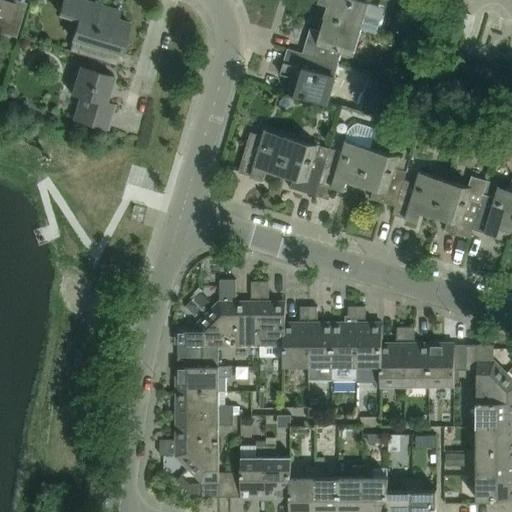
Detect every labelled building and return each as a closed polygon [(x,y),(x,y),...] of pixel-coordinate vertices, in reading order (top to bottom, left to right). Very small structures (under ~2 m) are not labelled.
[(11,5),(12,0),(0,0),(0,28),(3,29),(2,33),(15,37),(23,8),(11,5)] [(107,49),(118,53),(128,22),(116,19),(118,11),(82,0),(61,0),(57,15),(76,21),(70,39),(72,39),(68,51),(103,61),(107,49)] [(317,0),(317,1),(328,5),(324,18),(360,29),(376,33),(381,14),(377,6),(368,4),(368,3),(358,0),(317,0)] [(352,55),(360,29),(324,18),(320,31),(309,28),(302,53),(326,60),(326,61),(337,65),(341,51),(352,55)] [(322,73),(326,61),(326,60),(302,53),(287,48),(279,74),(291,77),(288,90),(278,87),(278,88),(326,103),(334,77),(322,73)] [(80,96),(73,119),(105,128),(113,104),(104,102),(111,76),(79,66),(74,82),(70,81),(67,91),(71,92),(71,93),(80,96)] [(359,184),(370,148),(376,130),(367,127),(365,127),(363,127),(360,127),(359,127),(357,128),(355,128),(353,129),(352,130),(350,132),(348,133),(347,135),(346,136),(345,138),(345,140),(341,151),(328,147),(328,148),(314,195),(328,199),(332,187),(343,190),(346,180),(359,184)] [(279,173),(290,137),(264,129),(262,136),(250,132),(237,172),(263,180),(266,169),(279,173)] [(314,195),(328,148),(290,137),(279,173),(292,177),(289,188),(314,195)] [(403,178),(404,178),(406,171),(393,167),(397,155),(370,148),(359,184),(373,188),(370,198),(394,206),(403,178)] [(433,215),(444,178),(419,170),(415,182),(404,178),(403,178),(394,206),(392,214),(417,222),(420,212),(433,215)] [(469,237),(472,229),(483,193),(487,179),(471,175),(468,185),(444,178),(433,215),(447,219),(444,230),(469,237)] [(511,229),(511,189),(498,185),(494,197),(483,193),(472,229),(496,236),(499,226),(511,229)] [(219,305),(208,315),(208,316),(235,344),(235,303),(235,279),(219,279),(219,305)] [(259,298),(259,281),(250,281),(250,298),(259,298)] [(268,281),(259,281),(259,298),(268,298),(268,281)] [(330,286),(312,287),(312,297),(331,297),(330,286)] [(259,344),(259,303),(235,303),(235,344),(258,344),(259,344)] [(284,303),(259,303),(259,344),(258,344),(258,356),(282,356),(283,356),(283,324),(284,324),(284,303)] [(308,319),(308,306),(299,306),(299,319),(308,319)] [(317,306),(308,306),(308,319),(317,319),(317,306)] [(356,319),(356,306),(347,306),(347,319),(356,319)] [(365,306),(356,306),(356,319),(365,319),(365,306)] [(235,344),(208,316),(196,327),(177,327),(177,344),(202,344),(220,344),(235,344)] [(356,379),(356,365),(356,324),(356,319),(347,319),(347,324),(332,324),(332,365),(332,379),(356,379)] [(308,324),(284,324),(283,324),(283,356),(282,356),(282,365),(307,365),(308,365),(308,324)] [(332,365),(332,324),(308,324),(308,365),(307,365),(307,379),(332,379),(332,365)] [(381,324),(356,324),(356,365),(368,365),(368,380),(379,380),(379,365),(380,365),(380,345),(381,345),(381,324)] [(405,340),(405,327),(396,327),(396,340),(405,340)] [(414,327),(405,327),(405,340),(413,340),(414,327)] [(202,355),(202,344),(177,344),(177,355),(202,355)] [(220,344),(202,344),(202,355),(202,366),(220,366),(220,344)] [(405,345),(381,345),(380,345),(380,365),(379,365),(379,380),(379,386),(405,386),(405,345)] [(429,386),(429,345),(405,345),(405,386),(429,386)] [(464,370),(464,345),(429,345),(429,386),(454,386),(454,370),(464,370)] [(476,370),(475,345),(464,345),(464,370),(476,370)] [(493,345),(475,345),(476,370),(476,403),(504,375),(493,364),(493,345)] [(220,366),(202,366),(202,355),(177,355),(177,391),(217,391),(217,376),(229,376),(229,366),(220,366)] [(511,374),(508,371),(504,375),(476,403),(511,402),(511,374)] [(217,405),(217,391),(177,391),(177,415),(232,415),(232,405),(217,405)] [(511,426),(511,402),(476,403),(476,427),(511,426)] [(232,425),(232,415),(177,415),(177,439),(217,439),(217,425),(232,425)] [(424,423),(424,441),(444,441),(444,423),(424,423)] [(511,450),(511,426),(476,427),(475,451),(511,450)] [(455,434),(455,449),(473,449),(473,433),(455,434)] [(190,466),(217,439),(177,439),(159,439),(159,455),(179,455),(190,466)] [(218,497),(217,472),(217,439),(190,466),(201,477),(201,497),(218,497)] [(265,497),(264,445),(254,445),(254,456),(239,456),(239,472),(229,472),(229,497),(265,497)] [(289,477),(290,477),(290,456),(274,456),(274,445),(264,445),(265,497),(289,496),(289,477)] [(511,474),(511,450),(475,451),(475,475),(511,474)] [(361,511),(362,465),(352,465),(352,476),(338,477),(337,511),(361,511)] [(386,511),(386,490),(387,490),(387,477),(372,477),(371,466),(362,465),(361,511),(386,511)] [(313,511),(313,466),(303,466),(303,477),(290,477),(289,477),(289,496),(288,511),(313,511)] [(337,511),(338,477),(323,476),(323,466),(313,466),(313,511),(337,511)] [(229,497),(229,472),(217,472),(218,497),(229,497)] [(511,499),(511,474),(475,475),(475,500),(511,499)] [(410,511),(411,479),(401,479),(401,490),(387,490),(386,490),(386,511),(410,511)] [(435,511),(436,490),(420,490),(420,479),(411,479),(410,511),(435,511)]
